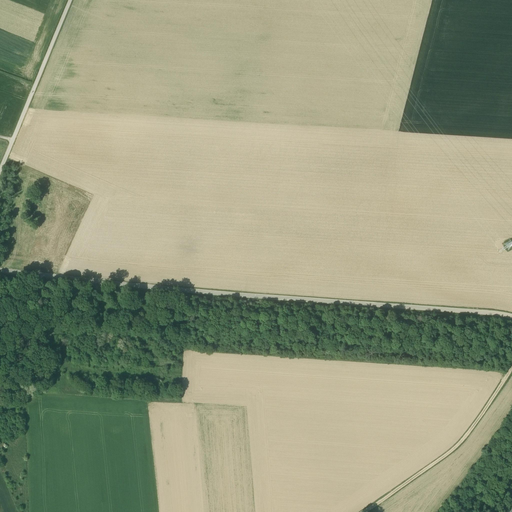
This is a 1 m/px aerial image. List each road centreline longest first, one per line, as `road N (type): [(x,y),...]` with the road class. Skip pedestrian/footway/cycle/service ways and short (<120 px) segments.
road 1 (unclassified): [(511,316),(0,269)]
road 2 (unclassified): [(0,170),(69,0)]
